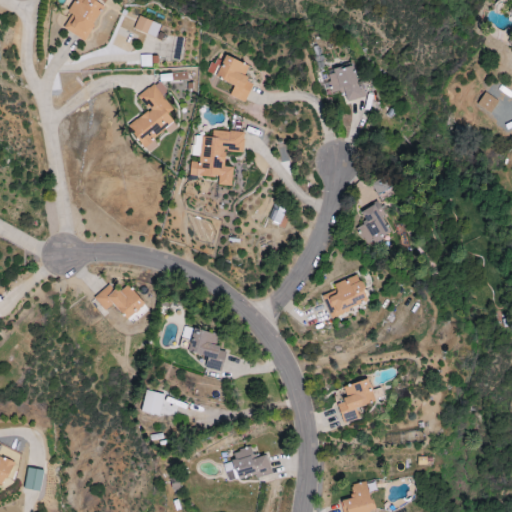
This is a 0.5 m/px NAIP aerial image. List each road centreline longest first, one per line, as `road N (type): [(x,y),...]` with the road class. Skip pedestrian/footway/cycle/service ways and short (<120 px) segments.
road 1 (residential): [(299,511),(308,466),(300,406),(254,323),(216,290),(170,267),(62,254)]
road 2 (residential): [(254,323),(311,253),(337,165)]
